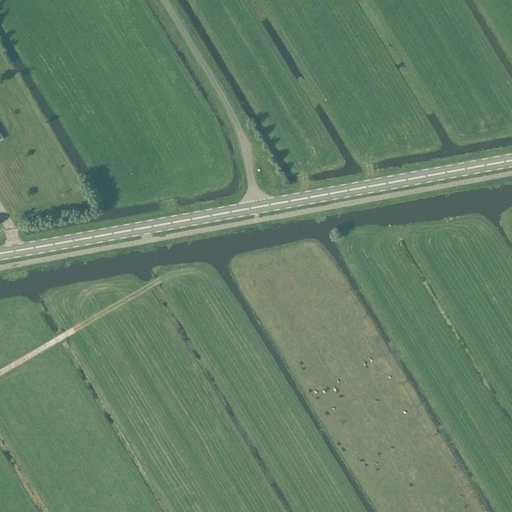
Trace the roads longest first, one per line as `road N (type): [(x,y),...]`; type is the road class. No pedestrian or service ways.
road 1 (secondary): [(255,209),(511,160)]
road 2 (secondary): [(0,256),(255,209)]
road 3 (unclassified): [(255,209),(235,119),(164,0)]
